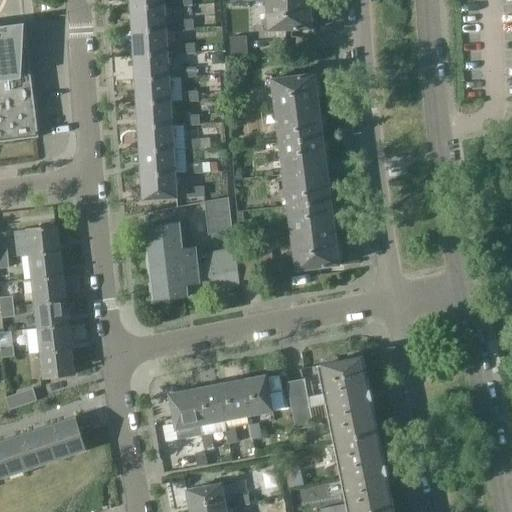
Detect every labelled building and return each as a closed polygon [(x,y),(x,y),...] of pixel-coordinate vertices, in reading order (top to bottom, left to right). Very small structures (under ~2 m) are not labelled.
[(130,0),(131,9),(164,7),(163,0),(130,0)] [(191,0),(175,0),(176,8),(192,7),(191,0)] [(312,29),(311,0),(266,0),(268,31),(312,29)] [(131,9),(133,33),(166,31),(164,7),(131,9)] [(193,21),(177,22),(178,32),(194,31),(193,21)] [(0,142),(39,138),(28,46),(17,47),(16,40),(19,40),(20,26),(25,26),(25,24),(0,27),(0,142)] [(133,33),(134,57),(167,55),(166,31),(133,33)] [(195,45),(179,46),(179,56),(196,55),(195,45)] [(214,61),(218,64),(225,63),(224,52),(214,53),(214,61)] [(167,55),(134,57),(136,81),(169,79),(167,55)] [(197,69),(180,70),(181,81),(197,80),(197,69)] [(323,138),(315,74),(271,78),(280,144),(323,138)] [(136,81),(137,105),(170,103),(169,79),(136,81)] [(198,93),(182,94),(182,104),(199,103),(198,93)] [(137,105),(139,129),(172,127),(170,103),(137,105)] [(200,117),(183,118),(184,128),(200,127),(200,117)] [(139,129),(140,153),(174,151),(172,127),(139,129)] [(280,144),(288,207),(332,202),(323,138),(280,144)] [(202,151),(201,141),(184,142),(185,152),(202,151)] [(174,151),(140,153),(142,177),(175,175),(174,151)] [(211,164),(186,166),(187,176),(211,175),(211,164)] [(175,175),(142,177),(144,201),(177,199),(175,175)] [(188,188),(189,198),(204,197),(203,186),(188,188)] [(209,234),(233,232),(229,198),(204,202),(209,234)] [(296,271),(319,268),(340,265),(332,202),(288,207),(296,271)] [(186,285),(197,284),(199,292),(238,285),(235,250),(215,253),(207,255),(208,263),(198,265),(196,250),(184,251),(180,223),(144,227),(145,229),(146,229),(154,299),(153,299),(153,301),(187,297),(186,285)] [(29,255),(60,252),(57,227),(26,230),(29,255)] [(254,242),(241,243),(245,280),(258,279),(254,242)] [(271,243),(257,245),(259,268),(274,267),(271,243)] [(60,252),(29,255),(32,280),(63,276),(60,252)] [(0,259),(0,268),(9,267),(8,258),(0,259)] [(63,276),(32,280),(35,305),(66,301),(63,276)] [(1,309),(14,307),(12,297),(0,299),(1,309)] [(66,301),(35,305),(38,329),(69,325),(66,301)] [(14,307),(1,309),(3,318),(15,317),(14,307)] [(69,325),(38,329),(41,354),(72,350),(69,325)] [(13,347),(1,348),(2,358),(14,357),(13,347)] [(41,354),(44,379),(75,375),(72,350),(41,354)] [(360,358),(337,363),(322,366),(337,441),(375,434),(369,402),(373,401),(371,391),(371,389),(366,390),(360,358)] [(241,381),(248,416),(274,411),(266,376),(241,381)] [(305,380),(288,383),(296,428),(313,425),(305,380)] [(224,420),(248,416),(241,381),(217,385),(224,420)] [(217,385),(193,390),(200,425),(201,433),(211,431),(211,434),(214,434),(212,423),(224,420),(217,385)] [(33,389),(7,398),(10,410),(37,401),(33,389)] [(201,433),(200,425),(193,390),(170,395),(176,429),(178,439),(202,435),(201,433)] [(56,460),(86,450),(76,419),(46,429),(56,460)] [(259,421),(250,423),(253,439),(262,437),(259,421)] [(235,426),(226,427),(229,443),(238,442),(235,426)] [(46,429),(35,432),(16,438),(26,470),(56,460),(46,429)] [(211,431),(201,433),(202,435),(203,440),(204,448),(214,446),(211,434),(211,431)] [(389,476),(388,475),(386,465),(382,465),(375,434),(337,441),(351,511),(375,511),(390,509),(384,477),(389,476)] [(16,438),(6,442),(0,443),(0,478),(26,470),(16,438)] [(191,511),(202,511),(227,508),(223,483),(187,490),(191,511)]
